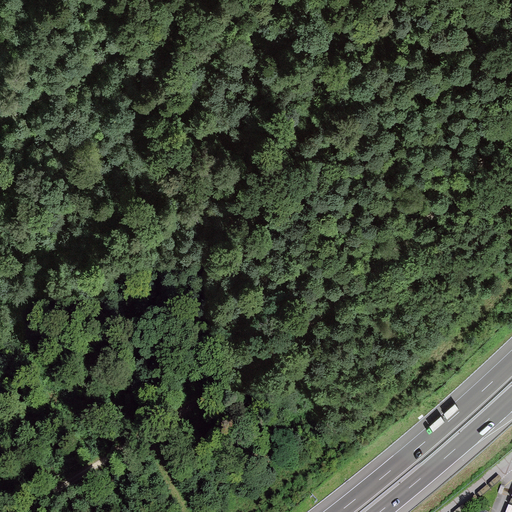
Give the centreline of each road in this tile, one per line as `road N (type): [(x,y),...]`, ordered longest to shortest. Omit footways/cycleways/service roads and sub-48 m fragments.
road 1 (track): [(18,511),(302,327),(511,126)]
road 2 (motorway): [(511,363),(339,511)]
road 3 (track): [(181,0),(150,30),(0,120)]
road 4 (motorway): [(379,511),(511,398)]
